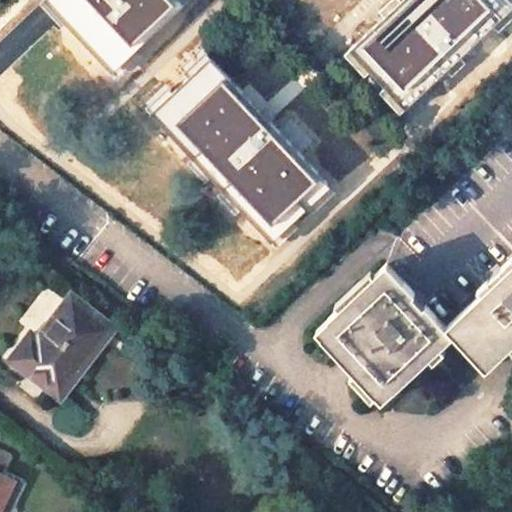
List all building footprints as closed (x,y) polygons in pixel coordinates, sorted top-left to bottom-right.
[(74,0),(42,0),(57,16),(74,0)] [(74,0),(57,16),(104,66),(128,43),(133,48),(177,7),(170,0),(74,0)] [(511,12),(511,7),(505,0),(405,0),(350,53),(405,112),(511,12)] [(162,104),(150,115),(198,167),(228,139),(237,148),(207,176),(219,189),(222,185),(240,204),(237,208),(264,237),(276,226),(280,229),(315,196),(312,192),(324,181),(266,120),(248,138),(238,127),(256,109),(210,59),(198,71),(194,67),(159,100),(162,104)] [(248,138),(266,120),(256,109),(238,127),(248,138)] [(377,254),(378,255),(385,262),(443,322),(487,281),(483,276),(497,263),(502,267),(511,257),(511,126),(385,246),(377,254)] [(198,167),(207,176),(237,148),(228,139),(198,167)] [(511,257),(502,267),(497,263),(483,276),(487,281),(443,322),(385,262),(314,329),(346,363),(380,398),(450,332),(484,366),(511,339),(511,257)] [(71,292),(38,334),(31,328),(10,357),(58,394),(113,325),(71,292)] [(0,511),(6,511),(22,480),(0,469),(8,454),(0,450),(0,511)]
